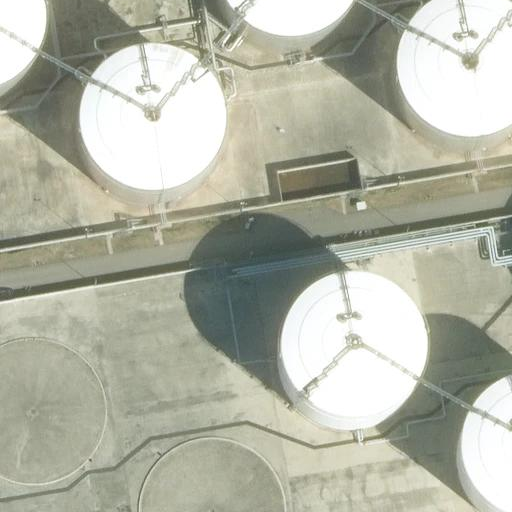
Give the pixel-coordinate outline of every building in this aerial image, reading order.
[(42,51),(43,43),(44,35),(43,27),(41,19),(39,11),(36,3),(33,0),(0,0),(0,103),(3,102),(10,98),(17,93),(23,87),(28,81),(33,74),(37,67),(40,59),(42,51)] [(356,0),(213,0),(214,2),(216,10),(219,18),(224,25),(228,31),(234,37),(240,43),(247,47),(254,51),(262,54),(270,56),(278,58),(286,58),(295,57),(303,56),(311,53),(318,50),(325,46),(332,41),(338,36),(343,29),(348,23),(352,15),(355,8),(356,0)] [(511,28),(509,26),(502,21),(495,18),(487,15),(479,12),(471,11),(463,11),(455,11),(447,13),(439,15),(431,19),(424,23),(417,28),(411,33),(406,40),(401,46),(397,54),(394,61),(392,69),(391,77),(391,85),(391,94),(393,102),(395,110),(399,117),(403,124),(408,131),(413,137),(419,142),(426,147),(434,151),(441,154),(449,156),(457,157),(465,157),(474,157),(482,155),(490,153),(497,150),(504,145),(511,141),(511,139),(511,28)] [(219,152),(220,144),(221,135),(220,127),(219,119),(216,111),(213,104),(209,97),(204,90),(198,84),(192,79),(185,74),(178,70),(170,67),(162,65),(154,64),(146,64),(138,64),(130,66),(122,68),(114,71),(107,75),(100,80),(94,86),(89,92),(84,99),(81,106),(78,114),(75,122),(74,130),(74,138),(74,146),(76,154),(78,162),(82,170),(86,177),(91,183),(96,189),(103,195),(109,199),(117,203),(124,206),(132,208),(140,210),(149,210),(157,209),(165,208),(173,205),(180,202),(188,198),(194,193),(200,188),(206,181),(210,175),(214,167),(217,160),(219,152)] [(511,292),(509,285),(426,315),(433,335),(448,329),(459,358),(511,339),(511,292)] [(418,376),(420,364),(419,352),(417,341),(413,330),(407,320),(399,311),(390,303),(380,297),(369,292),(358,290),(346,289),(334,291),(323,294),(312,299),(303,306),(294,314),(287,324),(282,334),(279,345),(277,357),(277,369),(280,380),(284,391),(290,401),(297,410),(306,418),(316,424),(327,428),(339,431),(351,432),(362,430),(374,427),(384,422),(394,415),(402,407),(409,397),(415,387),(418,376)] [(511,511),(511,390),(511,391),(500,394),(489,399),(480,406),(472,414),(465,423),(460,433),(456,444),(454,455),(454,467),(456,478),(459,489),(465,499),(471,509),(474,511),(511,511)]
